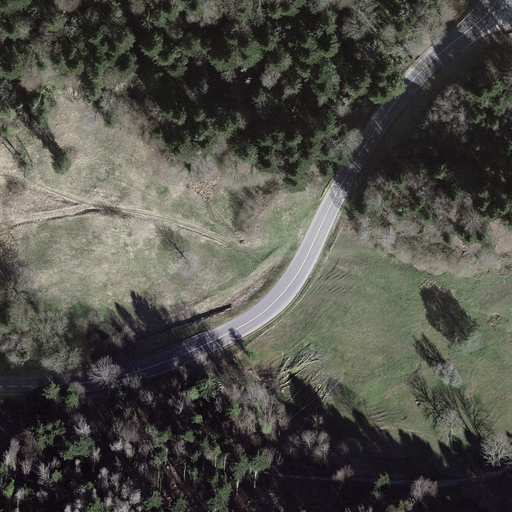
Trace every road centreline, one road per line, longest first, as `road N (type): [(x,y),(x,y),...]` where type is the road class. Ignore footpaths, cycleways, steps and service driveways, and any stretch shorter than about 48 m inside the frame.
road 1 (primary): [(496,0),(394,102),(298,271),(260,314),(127,373),(0,386)]
road 2 (track): [(0,440),(47,431),(311,477),(426,481),(511,467)]
road 3 (track): [(0,183),(255,248),(318,230)]
